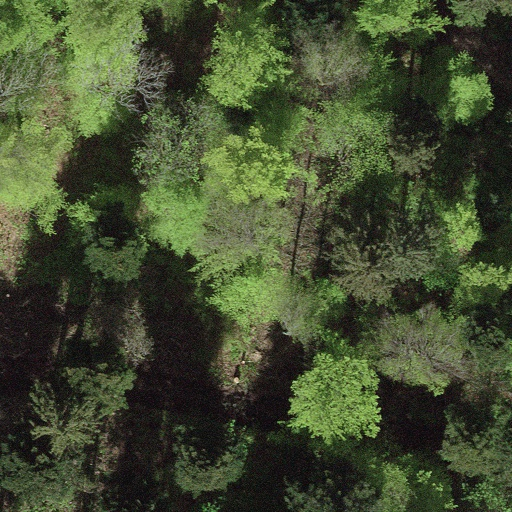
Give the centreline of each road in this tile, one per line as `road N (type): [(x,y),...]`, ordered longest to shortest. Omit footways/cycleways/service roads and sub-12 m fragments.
road 1 (track): [(0,380),(155,383),(511,451)]
road 2 (track): [(414,0),(511,83)]
